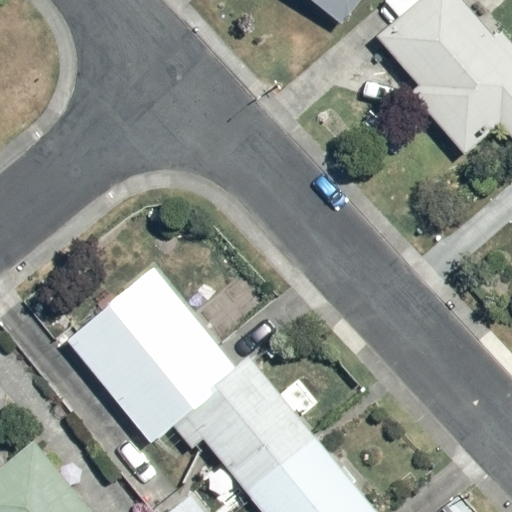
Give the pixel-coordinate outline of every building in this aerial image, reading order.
[(321,0),(348,21),(363,0),(321,0)] [(427,87),(416,97),(470,157),(503,131),(511,138),(511,41),(507,35),(499,40),(466,0),(431,0),(384,43),(427,87)] [(384,511),(255,357),(238,371),(159,273),(75,343),(154,445),(175,428),(194,448),(203,441),(261,511),(384,511)] [(95,511),(39,443),(0,471),(0,511),(95,511)] [(207,511),(190,491),(164,511),(207,511)]
